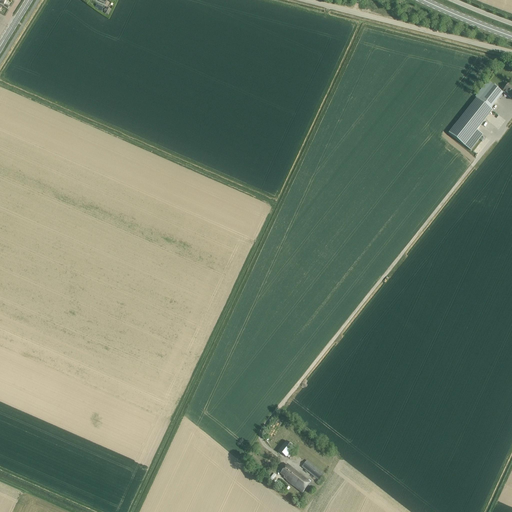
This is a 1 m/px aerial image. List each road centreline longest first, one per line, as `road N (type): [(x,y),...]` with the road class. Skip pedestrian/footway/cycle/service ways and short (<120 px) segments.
road 1 (unclassified): [(264,426),(511,117)]
road 2 (unclassified): [(511,54),(301,0)]
